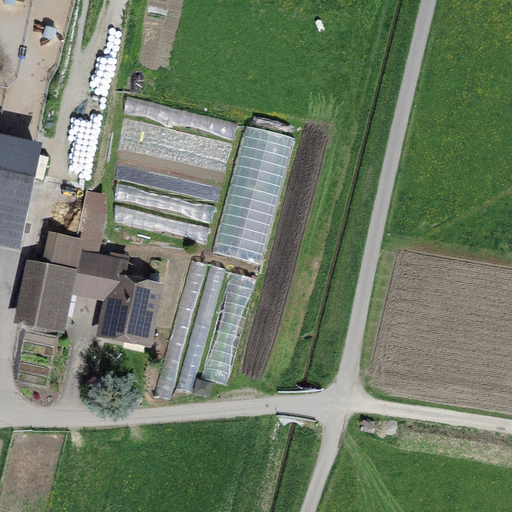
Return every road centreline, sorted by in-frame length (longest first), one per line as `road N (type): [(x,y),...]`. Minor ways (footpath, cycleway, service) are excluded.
road 1 (unclassified): [(433,0),(345,402)]
road 2 (unclassified): [(0,425),(345,402)]
road 3 (track): [(345,402),(511,425)]
